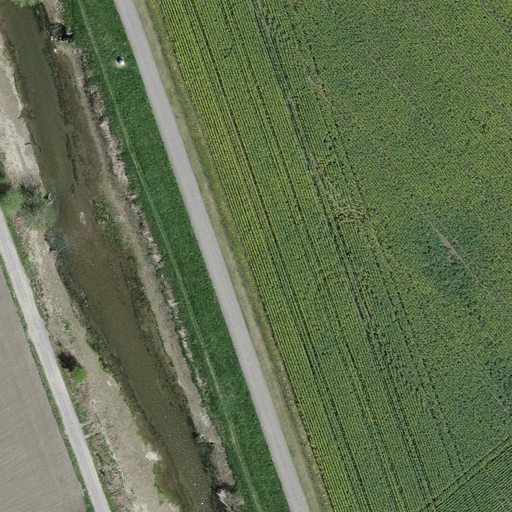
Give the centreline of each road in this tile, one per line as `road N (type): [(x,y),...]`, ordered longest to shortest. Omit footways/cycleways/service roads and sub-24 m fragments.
road 1 (unclassified): [(119,0),(299,511)]
road 2 (track): [(0,228),(101,511)]
